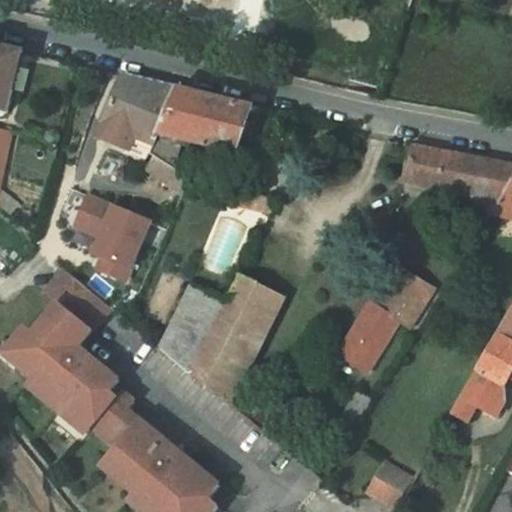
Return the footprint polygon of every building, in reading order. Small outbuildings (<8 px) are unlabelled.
[(18,51),(0,46),(0,112),(9,114),(14,93),(8,91),(18,51)] [(24,52),(18,51),(8,91),(14,93),(24,52)] [(151,155),(159,134),(178,88),(123,76),(103,122),(125,132),(119,146),(149,159),(151,155)] [(240,133),(249,106),(178,88),(159,134),(182,141),(233,154),(240,133)] [(262,110),(249,106),(240,133),(253,138),(262,110)] [(125,132),(103,122),(97,136),(119,146),(125,132)] [(56,130),(48,132),(46,140),(51,145),(59,143),(61,135),(56,130)] [(0,190),(0,189),(13,134),(6,133),(0,131),(0,190)] [(182,141),(159,134),(151,155),(156,158),(174,170),(182,141)] [(476,196),(502,201),(511,184),(511,164),(466,156),(412,145),(405,181),(476,196)] [(174,170),(156,158),(147,171),(175,189),(184,175),(174,170)] [(191,180),(184,175),(175,189),(184,195),(191,180)] [(511,184),(502,201),(493,215),(511,219),(511,184)] [(19,204),(0,189),(0,190),(0,206),(10,215),(19,204)] [(502,201),(476,196),(471,217),(489,221),(493,215),(502,201)] [(151,224),(90,197),(77,227),(103,238),(96,254),(104,258),(99,270),(127,281),(151,224)] [(160,447),(165,440),(133,413),(132,407),(136,402),(124,393),(119,399),(111,392),(120,381),(95,360),(92,358),(90,357),(88,357),(87,357),(86,357),(85,358),(84,359),(83,360),(74,353),(79,347),(82,344),(75,339),(86,326),(92,331),(111,308),(66,270),(46,293),(60,305),(35,335),(27,329),(13,346),(26,357),(19,365),(38,381),(50,391),(44,399),(76,425),(82,418),(94,428),(121,450),(112,460),(125,470),(117,479),(136,495),(148,505),(142,511),(214,511),(219,506),(210,499),(220,486),(181,453),(178,452),(176,451),(174,452),(172,452),(171,453),(170,455),(160,447)] [(371,305),(340,356),(369,374),(400,324),(409,330),(434,289),(405,271),(380,311),(371,305)] [(285,302),(240,280),(228,304),(194,376),(233,408),(285,302)] [(228,304),(192,286),(161,349),(194,376),(228,304)] [(453,295),(447,291),(442,299),(447,303),(453,295)] [(511,310),(498,335),(511,342),(511,310)] [(82,344),(92,331),(86,326),(75,339),(82,344)] [(505,387),(511,375),(511,342),(498,335),(453,412),(469,421),(478,405),(498,417),(507,402),(505,387)] [(6,354),(19,365),(26,357),(13,346),(6,354)] [(92,358),(79,347),(74,353),(83,360),(84,359),(85,358),(86,357),(87,357),(88,357),(90,357),(92,358)] [(31,389),(44,399),(50,391),(38,381),(31,389)] [(374,402),(359,393),(341,422),(356,431),(374,402)] [(88,435),(94,428),(82,418),(76,425),(88,435)] [(27,457),(11,436),(1,444),(16,465),(27,457)] [(181,453),(165,440),(160,447),(170,455),(171,453),(172,452),(174,452),(176,451),(178,452),(181,453)] [(105,468),(117,479),(125,470),(112,460),(105,468)] [(413,481),(386,465),(370,492),(397,508),(413,481)] [(130,502),(142,511),(148,505),(136,495),(130,502)]
